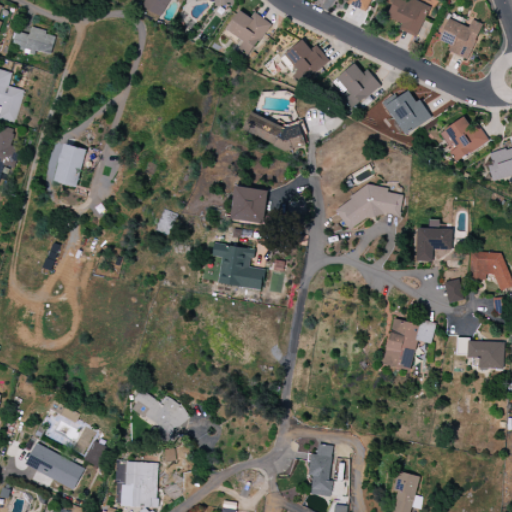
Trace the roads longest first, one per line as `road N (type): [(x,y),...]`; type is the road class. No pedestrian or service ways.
road 1 (residential): [(180,511),(220,481),(270,458),(285,430),(302,286),(320,257),(348,258),(463,318)]
road 2 (residential): [(486,94),(281,0)]
